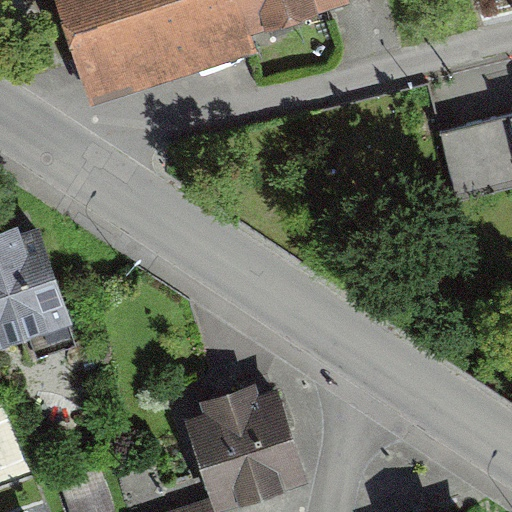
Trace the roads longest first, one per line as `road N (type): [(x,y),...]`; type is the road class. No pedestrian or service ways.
road 1 (residential): [(511,37),(119,137),(94,174)]
road 2 (tertiary): [(398,376),(94,174)]
road 3 (residential): [(398,376),(349,439),(335,511)]
road 4 (tertiary): [(511,452),(398,376)]
